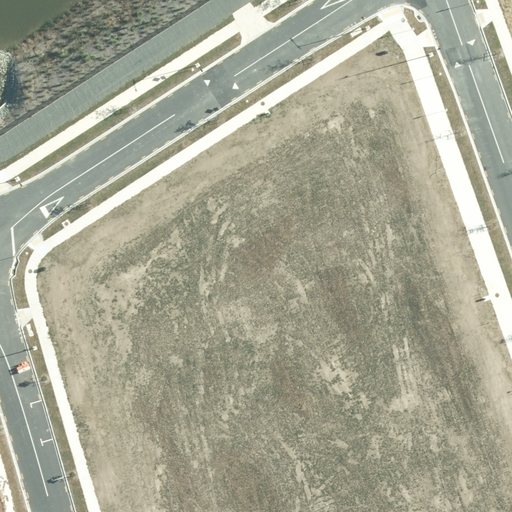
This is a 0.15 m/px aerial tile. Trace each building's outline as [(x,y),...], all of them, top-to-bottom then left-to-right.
[(10,0),(0,0),(0,24),(17,18),(10,0)] [(148,30),(115,40),(131,88),(164,77),(148,30)] [(57,32),(0,50),(0,157),(16,208),(48,198),(24,124),(78,106),(97,163),(129,153),(94,47),(65,56),(57,32)] [(256,57),(190,82),(206,126),(273,101),(256,57)] [(164,88),(133,98),(150,149),(181,138),(164,88)]
